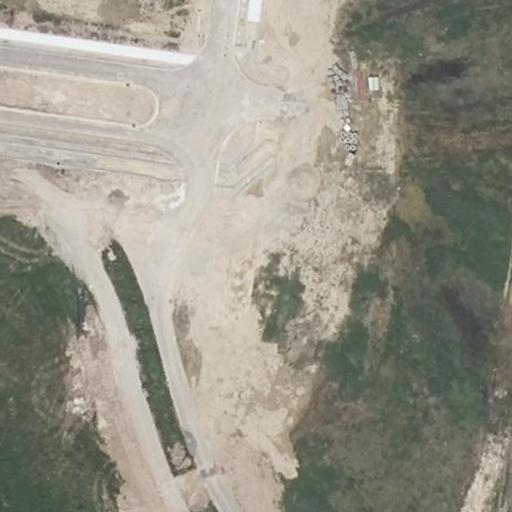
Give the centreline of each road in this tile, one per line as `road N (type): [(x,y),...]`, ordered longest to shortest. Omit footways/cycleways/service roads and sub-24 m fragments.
road 1 (unknown): [(65,234),(112,323),(140,422),(179,511)]
road 2 (unclassified): [(0,117),(204,146),(215,82)]
road 3 (unknown): [(172,380),(204,146)]
road 4 (unknown): [(230,511),(176,394),(147,293)]
road 5 (unclassified): [(215,82),(0,56)]
